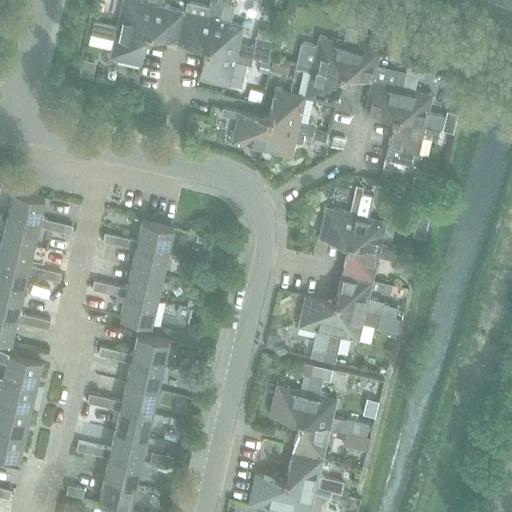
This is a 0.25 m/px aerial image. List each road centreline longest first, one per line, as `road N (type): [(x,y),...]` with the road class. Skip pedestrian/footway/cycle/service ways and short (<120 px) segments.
road 1 (residential): [(23,511),(56,465),(80,355),(66,323),(104,147)]
road 2 (residential): [(199,511),(262,245),(256,198)]
road 3 (residential): [(45,0),(13,127)]
